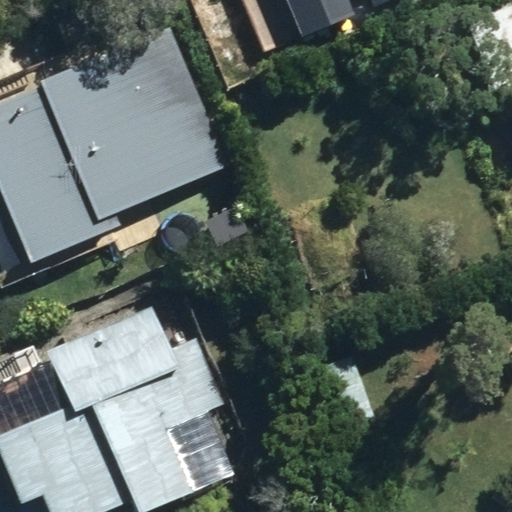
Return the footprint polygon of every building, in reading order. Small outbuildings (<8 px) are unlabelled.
[(511,0),(502,0),(457,19),(492,105),(511,97),(511,0)] [(0,103),(0,232),(14,269),(105,233),(100,219),(224,171),(171,37),(0,103)] [(359,195),(292,215),(317,297),(383,278),(359,195)] [(167,511),(183,505),(157,442),(218,417),(190,350),(168,360),(151,320),(40,366),(61,419),(0,444),(0,492),(8,511),(167,511)] [(320,373),(343,434),(369,424),(347,363),(320,373)]
